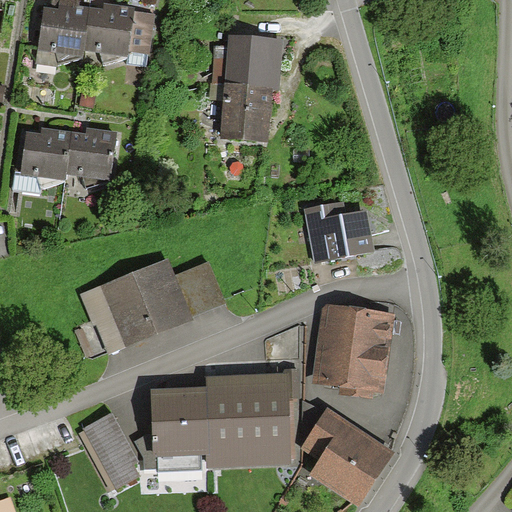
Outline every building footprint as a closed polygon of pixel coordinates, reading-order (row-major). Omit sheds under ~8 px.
[(53,0),(52,12),(44,11),(39,53),(85,59),(86,54),(91,11),(80,9),(81,0),(53,0)] [(86,54),(129,59),(130,55),(150,57),(156,18),(133,15),(134,12),(105,8),(105,13),(91,11),(86,54)] [(284,41),(229,39),(229,48),(215,47),(212,105),(224,106),(222,142),(270,145),(273,91),(281,92),(284,41)] [(66,184),(67,177),(73,134),(43,130),(42,135),(27,133),(21,179),(66,184)] [(73,134),(67,177),(111,182),(117,137),(91,133),(91,136),(73,134)] [(340,204),(305,211),(314,264),(374,254),(367,213),(343,217),(340,204)] [(81,296),(94,328),(97,327),(109,356),(193,322),(192,319),(227,305),(210,264),(176,278),(169,261),(81,296)] [(325,311),(315,388),(340,390),(339,397),(376,401),(377,395),(387,396),(396,315),(329,307),(325,311)] [(76,332),(87,360),(96,356),(84,329),(76,332)] [(210,471),(296,468),(294,402),(302,401),(302,370),(281,371),(282,377),(205,379),(205,390),(151,392),(152,435),(147,436),(134,443),(145,461),(145,470),(160,469),(160,472),(199,470),(199,458),(209,457),(210,471)] [(396,457),(328,413),(298,458),(316,471),(311,478),(360,511),(396,457)] [(138,460),(113,415),(79,434),(112,494),(141,478),(133,464),(138,460)] [(0,511),(13,511),(10,502),(0,505),(0,511)]
